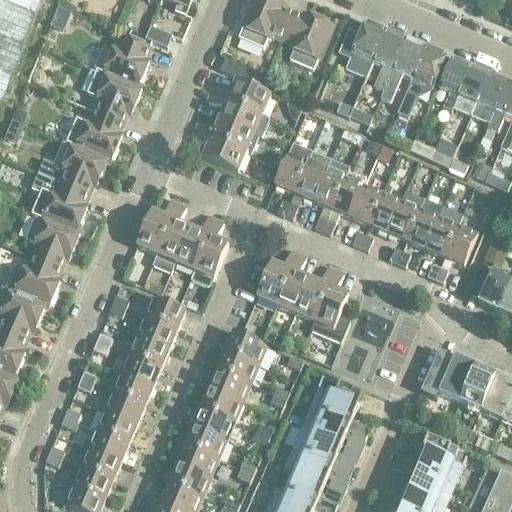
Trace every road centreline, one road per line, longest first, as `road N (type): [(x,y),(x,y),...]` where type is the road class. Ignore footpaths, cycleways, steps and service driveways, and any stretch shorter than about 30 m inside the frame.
road 1 (residential): [(29,511),(19,488),(149,172)]
road 2 (residential): [(124,511),(260,224)]
road 3 (residential): [(443,327),(434,302),(260,224)]
road 4 (residential): [(363,511),(443,327)]
road 5 (residential): [(149,172),(217,0)]
road 6 (residential): [(511,65),(349,0)]
road 7 (residential): [(260,224),(149,172)]
